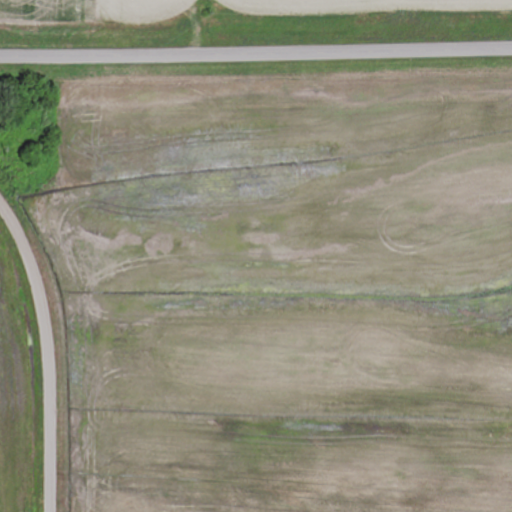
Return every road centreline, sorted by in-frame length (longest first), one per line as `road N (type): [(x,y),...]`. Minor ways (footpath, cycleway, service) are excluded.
road 1 (secondary): [(511,47),(0,56)]
road 2 (tertiary): [(48,511),(48,348),(39,288),(0,206)]
